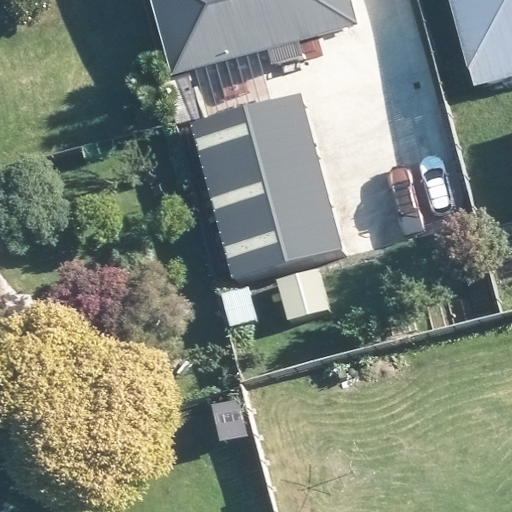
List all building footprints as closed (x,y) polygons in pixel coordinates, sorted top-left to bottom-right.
[(285,56),(287,65),(289,72),(319,64),(318,58),(329,55),(325,43),(378,30),(369,0),(168,0),(191,82),(285,56)] [(511,0),(466,0),(490,91),(511,85),(511,0)] [(383,68),(407,163),(456,151),(433,56),(416,60),(383,68)] [(208,84),(226,160),(302,142),(284,66),(208,84)] [(109,113),(53,132),(70,187),(97,178),(88,150),(117,142),(109,113)] [(474,321),(505,315),(498,286),(468,293),(474,321)] [(298,378),(276,292),(233,303),(255,389),(298,378)] [(187,498),(190,511),(249,511),(242,484),(187,498)]
